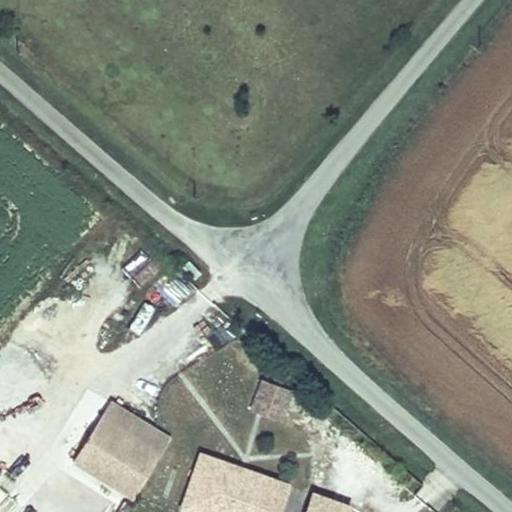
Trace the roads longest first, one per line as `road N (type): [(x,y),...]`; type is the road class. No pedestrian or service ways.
road 1 (tertiary): [(509,511),(321,349),(296,315),(282,259)]
road 2 (unclassified): [(0,69),(168,220),(205,241),(282,259)]
road 3 (tertiary): [(282,259),(290,226),(313,190),(476,0)]
